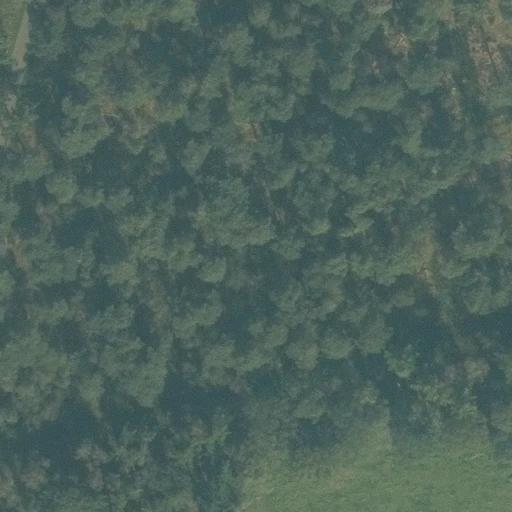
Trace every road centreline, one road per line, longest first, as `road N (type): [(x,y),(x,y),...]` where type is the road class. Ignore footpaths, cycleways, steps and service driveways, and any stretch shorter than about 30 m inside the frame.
road 1 (track): [(0,443),(511,308)]
road 2 (unclassified): [(0,125),(37,0)]
